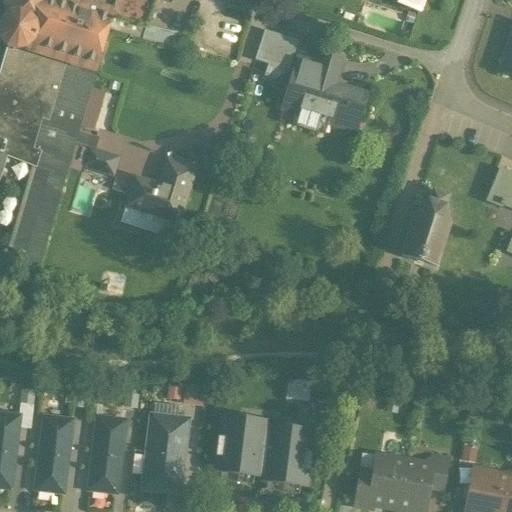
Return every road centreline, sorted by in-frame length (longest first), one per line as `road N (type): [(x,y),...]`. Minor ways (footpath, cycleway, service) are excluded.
road 1 (unknown): [(262,5),(229,109),(128,168)]
road 2 (residential): [(474,0),(452,79),(461,98),(511,128)]
